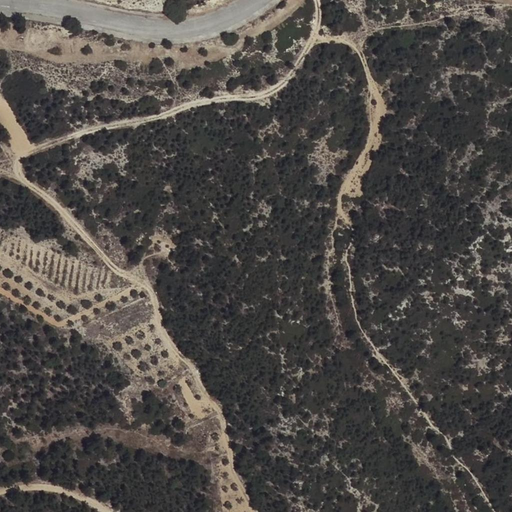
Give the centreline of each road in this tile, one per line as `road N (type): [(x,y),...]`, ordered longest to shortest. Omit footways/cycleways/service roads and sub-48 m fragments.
road 1 (track): [(253,511),(219,415),(148,288),(112,266),(16,168),(19,156),(90,129),(277,88),(312,38),(315,0)]
road 2 (unclassified): [(30,0),(169,27),(208,22),(254,0)]
road 3 (track): [(312,38),(347,40),(381,105),(338,208)]
